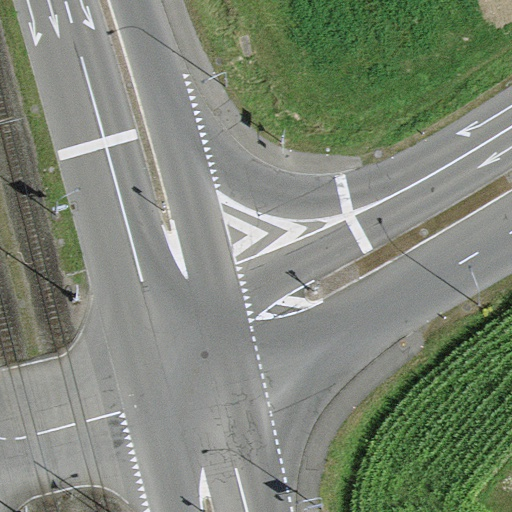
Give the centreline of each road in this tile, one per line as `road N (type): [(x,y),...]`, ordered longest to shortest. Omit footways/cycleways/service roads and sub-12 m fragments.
road 1 (secondary): [(511,119),(491,121),(374,192),(309,202),(235,179),(173,127)]
road 2 (secondary): [(511,132),(451,187),(297,278),(220,336)]
road 3 (secondary): [(58,63),(146,403)]
road 4 (secondary): [(58,63),(122,143),(160,269),(185,310),(220,336)]
road 5 (secondary): [(275,511),(286,413),(311,373),(400,301)]
road 6 (secondary): [(220,336),(173,127)]
road 7 (secondary): [(220,336),(261,354),(290,351),(400,301)]
road 8 (secondary): [(263,511),(220,336)]
road 9 (secondary): [(146,403),(0,439)]
road 10 (secondary): [(173,127),(135,0)]
road 11 (secondary): [(400,301),(511,231)]
